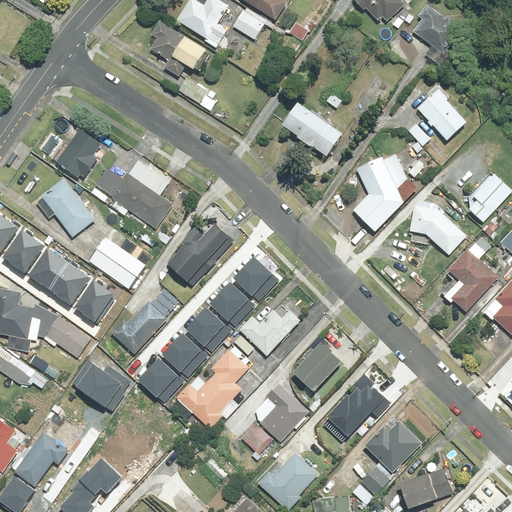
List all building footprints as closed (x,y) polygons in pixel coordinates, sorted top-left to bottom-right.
[(211,0),(209,4),(202,0),(191,0),(178,20),(220,49),(232,31),(221,23),(233,6),(224,0),(211,0)] [(247,0),(281,22),(293,3),(288,0),(247,0)] [(354,0),(367,13),(370,9),(382,21),(385,17),(391,22),(411,3),(407,0),(354,0)] [(427,19),(418,31),(448,56),(470,28),(454,15),(451,18),(432,2),(422,15),(427,19)] [(269,24),(246,9),(235,26),(257,41),(269,24)] [(166,68),(183,80),(194,64),(206,73),(219,54),(163,16),(151,35),(159,41),(154,49),(172,61),(166,68)] [(311,30),(300,22),(292,32),(304,40),(311,30)] [(188,77),(180,89),(211,110),(219,99),(188,77)] [(442,88),(421,108),(452,141),(473,121),(442,88)] [(335,93),(329,101),(339,109),(345,101),(335,93)] [(305,101),(289,123),(334,156),(350,134),(305,101)] [(414,146),(420,153),(434,141),(420,124),(412,130),(421,140),(414,146)] [(97,155),(105,143),(83,128),(59,163),(88,182),(103,159),(97,155)] [(399,152),(361,170),(374,193),(358,209),(380,231),(408,205),(402,188),(414,179),(399,152)] [(421,159),(411,167),(417,176),(428,168),(421,159)] [(112,167),(100,183),(159,229),(177,206),(131,170),(126,178),(112,167)] [(511,194),(511,187),(497,175),(479,196),(482,199),(474,208),(489,221),(511,194)] [(69,177),(39,201),(53,219),(61,213),(79,237),(102,219),(69,177)] [(423,199),(415,229),(430,234),(452,256),(473,235),(441,204),(423,199)] [(0,252),(18,226),(0,214),(0,252)] [(235,237),(221,224),(211,235),(202,226),(187,241),(191,245),(174,263),(194,282),(235,237)] [(21,230),(2,257),(11,263),(11,264),(26,274),(43,249),(39,247),(42,243),(21,230)] [(451,293),(470,312),(504,279),(484,258),(496,246),(485,236),(450,270),(462,283),(451,293)] [(149,265),(109,239),(94,260),(135,287),(149,265)] [(41,283),(50,289),(68,262),(48,248),(46,251),(43,249),(26,274),(41,284),(41,283)] [(255,256),(235,278),(261,301),(281,279),(255,256)] [(68,262),(50,289),(58,294),(57,295),(72,305),(89,280),(86,278),(88,275),(68,262)] [(0,332),(13,335),(12,341),(34,346),(36,340),(40,341),(41,335),(45,319),(37,317),(39,308),(24,305),(26,293),(4,288),(4,282),(1,279),(0,279),(0,332)] [(93,280),(74,307),(83,313),(82,314),(98,324),(114,299),(111,297),(113,293),(93,280)] [(230,282),(210,304),(236,328),(256,306),(230,282)] [(511,338),(511,285),(486,310),(511,338)] [(170,318),(151,301),(133,322),(129,319),(116,334),(139,354),(170,318)] [(49,335),(63,316),(39,303),(39,308),(37,317),(45,319),(41,335),(53,338),(49,335)] [(305,318),(292,305),(283,314),(276,307),(263,321),(258,316),(244,330),(269,355),(305,318)] [(207,307),(188,329),(214,352),(233,330),(207,307)] [(97,339),(64,316),(63,316),(49,335),(53,338),(82,359),(97,339)] [(182,332),(162,354),(188,378),(208,356),(182,332)] [(350,364),(328,341),(297,370),(319,393),(350,364)] [(226,412),(249,390),(240,381),(257,365),(236,344),(214,366),(221,373),(209,384),(200,375),(178,397),(211,431),(228,414),(226,412)] [(0,368),(25,384),(46,388),(52,379),(0,345),(0,368)] [(158,358),(138,380),(164,403),(184,381),(158,358)] [(89,362),(74,384),(110,409),(130,382),(106,366),(103,372),(89,362)] [(358,386),(330,418),(350,436),(373,410),(378,414),(392,399),(372,382),(375,379),(365,370),(354,383),(358,386)] [(315,412),(284,383),(271,397),(281,406),(265,423),(287,443),(315,412)] [(113,415),(92,401),(76,424),(97,438),(113,415)] [(20,431),(0,416),(0,466),(9,473),(25,451),(12,441),(20,431)] [(355,489),(368,502),(426,444),(402,420),(394,428),(390,425),(370,445),(385,459),(355,489)] [(258,422),(241,442),(246,447),(249,443),(264,456),(278,439),(258,422)] [(64,466),(75,450),(46,430),(19,469),(42,485),(58,461),(64,466)] [(303,493),(322,474),(298,451),(275,474),(271,470),(261,481),(291,511),(306,496),(303,493)] [(215,458),(208,465),(223,480),(230,473),(215,458)] [(122,477),(104,460),(89,476),(85,473),(79,480),(95,496),(100,490),(105,495),(122,477)] [(449,468),(406,482),(415,508),(457,494),(449,468)] [(14,476),(0,497),(0,504),(11,511),(20,511),(35,490),(14,476)] [(74,491),(59,507),(64,511),(89,511),(94,506),(89,501),(95,496),(79,480),(71,488),(74,491)] [(355,511),(353,494),(315,499),(316,511),(355,511)] [(267,511),(252,497),(237,511),(267,511)] [(395,511),(385,501),(374,511),(395,511)]
